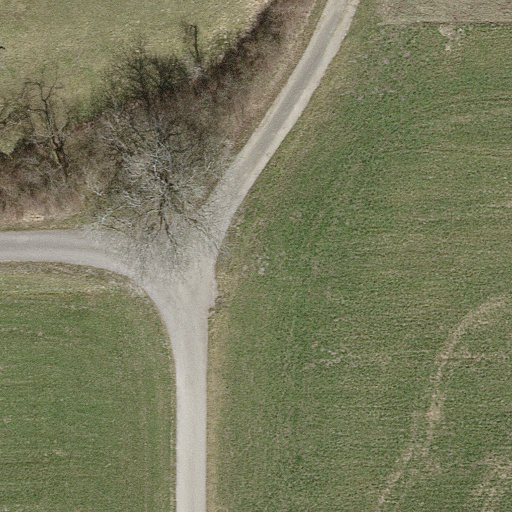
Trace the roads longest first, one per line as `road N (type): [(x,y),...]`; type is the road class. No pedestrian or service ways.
road 1 (track): [(188,292),(340,27),(346,0)]
road 2 (track): [(188,292),(191,511)]
road 3 (track): [(0,248),(96,248),(188,292)]
